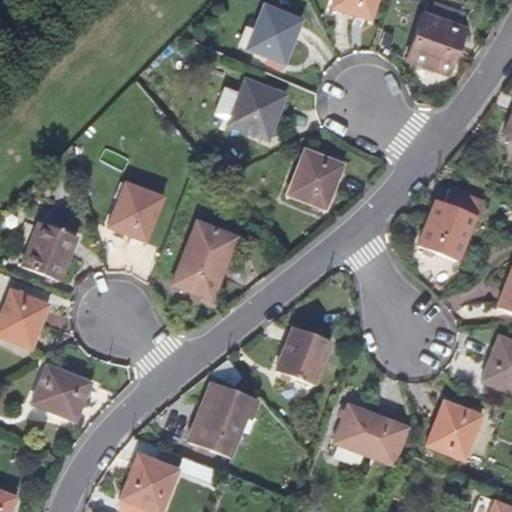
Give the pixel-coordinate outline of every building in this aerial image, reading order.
[(334,0),(332,10),(370,21),(376,0),(334,0)] [(436,6),(431,20),(458,30),(462,17),(436,6)] [(247,52),(285,66),(301,23),(264,8),(247,52)] [(458,30),(431,20),(423,17),(406,62),(447,77),(454,59),(459,61),(467,38),(464,37),(465,33),(458,30)] [(226,126),(266,142),(272,127),(279,129),(287,108),(282,106),(284,98),(244,82),(226,126)] [(511,114),(502,137),(511,140),(511,114)] [(288,195),(325,210),(341,167),(304,153),(288,195)] [(106,228),(145,243),(162,200),(124,184),(106,228)] [(418,247),(456,262),(474,219),(477,220),(484,204),(449,190),(442,206),(436,204),(418,247)] [(172,286),(211,301),(236,238),(196,222),(172,286)] [(21,267),(58,282),(76,239),(39,224),(38,227),(25,223),(15,248),(27,253),(21,267)] [(511,269),(497,309),(511,314),(511,269)] [(0,319),(0,338),(30,350),(47,307),(10,293),(0,319)] [(275,372),(312,388),(330,345),(293,329),(275,372)] [(480,383),(511,395),(511,344),(498,339),(480,383)] [(31,404),(74,421),(89,385),(45,367),(31,404)] [(188,443),(234,462),(243,438),(249,440),(256,421),(251,419),(255,407),(255,403),(253,401),(212,384),(188,443)] [(426,446),(463,461),(480,417),(443,403),(426,446)] [(333,444),(394,468),(408,431),(348,407),(333,444)] [(120,499),(150,511),(160,511),(177,471),(137,455),(120,499)] [(0,511),(8,511),(14,500),(0,494),(0,511)] [(490,511),(511,511),(511,510),(494,503),(490,511)]
